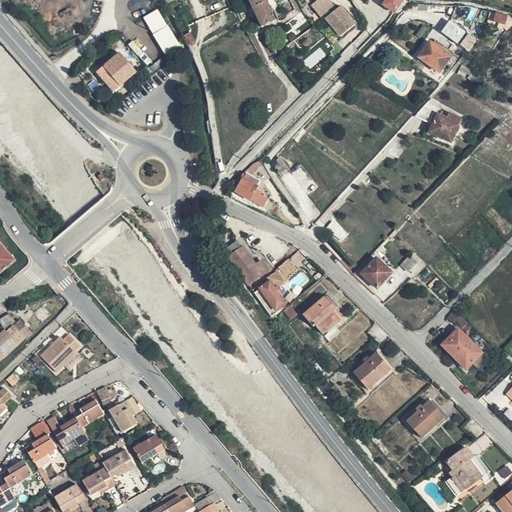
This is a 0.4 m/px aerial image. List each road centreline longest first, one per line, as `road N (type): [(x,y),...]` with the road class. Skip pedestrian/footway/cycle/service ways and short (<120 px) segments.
road 1 (residential): [(511,443),(304,242),(180,183)]
road 2 (secondary): [(391,511),(172,226)]
road 3 (residential): [(134,358),(37,409),(0,452)]
road 4 (residential): [(134,358),(46,263)]
road 5 (residential): [(217,450),(134,358)]
road 6 (secondary): [(83,117),(0,26)]
